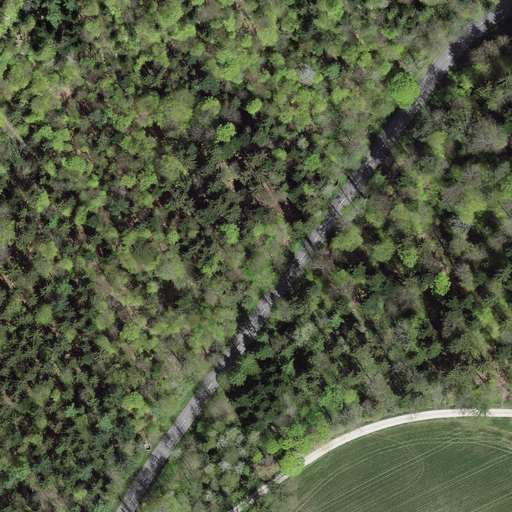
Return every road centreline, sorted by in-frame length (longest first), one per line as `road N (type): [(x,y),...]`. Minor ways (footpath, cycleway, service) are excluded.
road 1 (tertiary): [(511,4),(464,38),(364,167),(124,511)]
road 2 (track): [(511,414),(428,413),(367,427),(320,449),(231,511)]
